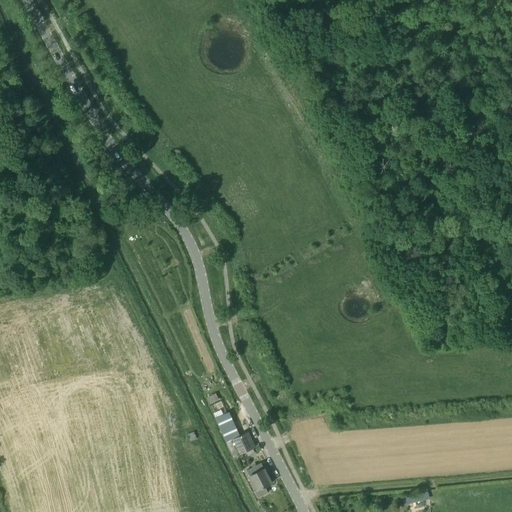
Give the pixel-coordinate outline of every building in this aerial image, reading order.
[(216,394),(207,398),(210,404),(219,400),(216,394)] [(228,442),(238,437),(229,417),(218,422),(228,442)] [(228,442),(235,457),(246,452),(252,449),(254,448),(247,433),(238,437),(228,442)] [(255,453),(252,449),(246,452),(248,457),(255,453)] [(262,463),(246,471),(256,491),(255,491),(257,497),(267,493),(264,487),(271,483),(262,463)] [(428,492),(403,497),(404,505),(430,499),(428,492)]
